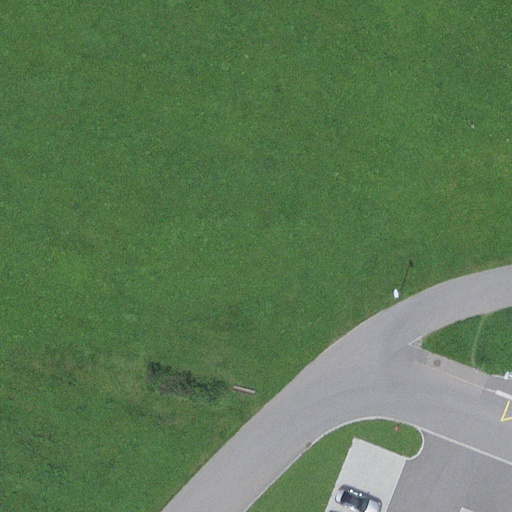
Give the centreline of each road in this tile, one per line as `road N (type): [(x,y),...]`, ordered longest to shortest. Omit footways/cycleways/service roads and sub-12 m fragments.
road 1 (residential): [(195,511),(347,366)]
road 2 (residential): [(347,366),(395,327),(471,294),(511,289)]
road 3 (unclassified): [(511,425),(347,366)]
